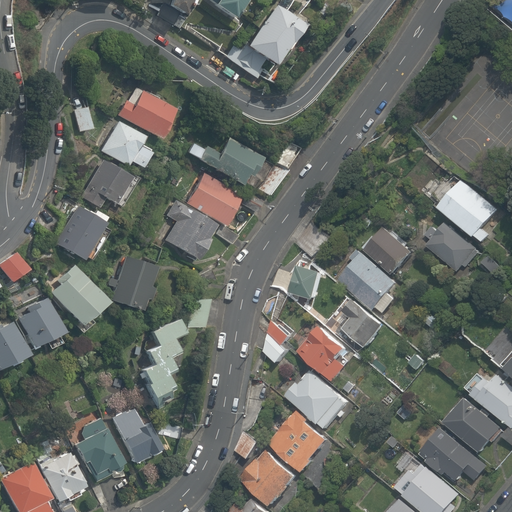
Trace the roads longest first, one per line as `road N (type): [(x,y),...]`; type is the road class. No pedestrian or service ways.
road 1 (tertiary): [(439,0),(259,250),(238,310),(217,433),(190,486),(159,511)]
road 2 (residential): [(21,219),(44,178),(57,49),(74,25),(98,16),(116,23),(239,99),(279,106),(310,86),(383,0)]
road 3 (residential): [(21,219),(9,202),(16,131),(4,54)]
